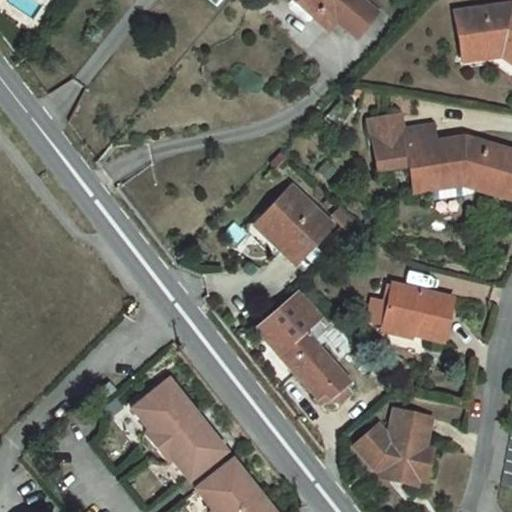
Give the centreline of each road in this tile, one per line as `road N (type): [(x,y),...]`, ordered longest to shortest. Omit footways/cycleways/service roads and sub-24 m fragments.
road 1 (secondary): [(337,511),(0,77)]
road 2 (residential): [(511,294),(484,421),(479,511)]
